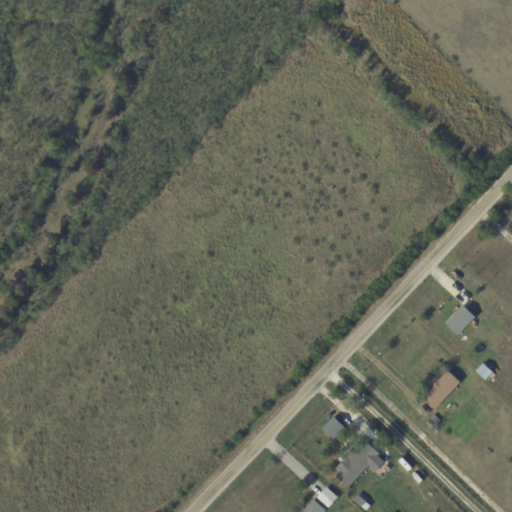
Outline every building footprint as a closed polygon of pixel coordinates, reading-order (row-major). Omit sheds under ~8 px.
[(468,309),(478,319),(460,336),(448,324),(457,314),(454,311),(458,306),(461,310),(465,306),(468,309)] [(463,384),(438,411),(425,398),(435,388),(430,384),(436,377),(441,381),(450,372),(463,384)] [(347,429),(336,440),(325,428),(336,418),(347,429)] [(437,427),(432,432),(426,426),(432,420),(438,425),(437,427)] [(377,454),(380,456),(378,458),(386,465),(376,475),(368,468),(349,490),(336,479),(340,475),(337,472),(347,460),(348,461),(353,455),(355,457),(367,444),(377,454)] [(428,492),(421,495),(418,490),(425,486),(428,492)] [(318,498),(331,508),(340,497),(328,487),(318,498)] [(304,511),(309,507),(315,501),(326,511),(304,511)]
